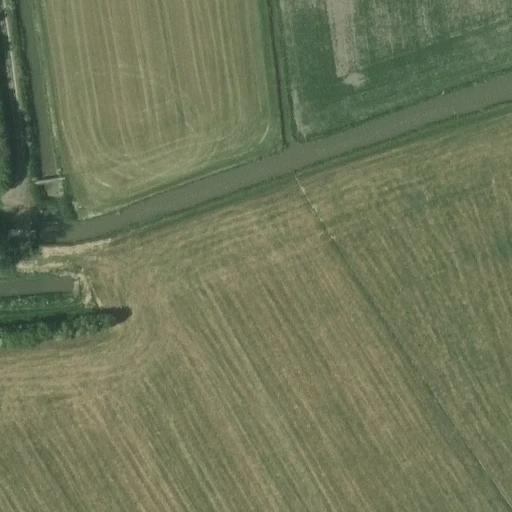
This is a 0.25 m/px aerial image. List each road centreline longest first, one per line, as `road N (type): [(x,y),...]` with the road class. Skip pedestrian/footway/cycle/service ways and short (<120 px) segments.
road 1 (track): [(24,214),(30,263),(88,261),(92,302),(0,310)]
road 2 (track): [(0,212),(24,214),(0,22)]
